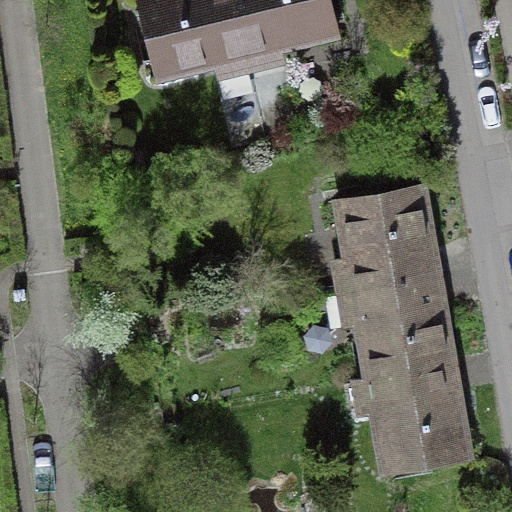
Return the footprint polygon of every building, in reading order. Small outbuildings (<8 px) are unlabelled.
[(139,0),(158,76),(247,55),(233,0),(139,0)] [(233,0),(247,55),(337,33),(328,0),(233,0)] [(353,290),(437,275),(433,253),(421,185),(337,199),(353,290)] [(437,275),(353,290),(368,379),(452,364),(441,297),(437,275)] [(456,386),(452,364),(368,379),(384,470),(468,455),(456,386)]
